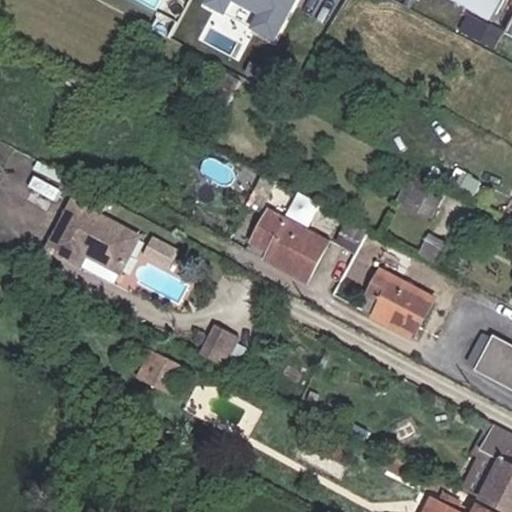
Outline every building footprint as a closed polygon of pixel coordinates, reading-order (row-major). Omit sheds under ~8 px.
[(277,41),(297,0),(206,0),(204,3),(227,14),(233,2),(256,13),(249,27),(277,41)] [(444,0),(492,22),(502,0),(444,0)] [(239,83),(216,70),(200,97),(223,110),(239,83)] [(440,193),(409,176),(397,197),(428,215),(440,193)] [(489,176),(475,202),(486,208),(494,193),(502,197),(508,186),(489,176)] [(300,190),(287,211),(309,224),(322,203),(300,190)] [(136,236),(68,201),(44,249),(77,266),(86,249),(91,251),(88,257),(118,272),(136,236)] [(269,252),(266,257),(264,262),(305,284),(327,243),(269,212),(252,242),(269,252)] [(442,242),(426,235),(418,251),(433,259),(442,242)] [(249,248),(266,257),(269,252),(252,242),(249,248)] [(377,300),(371,312),(369,316),(411,338),(432,299),(379,271),(366,295),(377,300)] [(360,306),(371,312),(377,300),(366,295),(360,306)] [(238,373),(249,350),(233,342),(236,336),(214,325),(200,353),(238,373)] [(476,367),(492,340),(480,333),(465,362),(476,367)] [(511,347),(494,338),(492,340),(476,367),(475,371),(511,391),(511,347)] [(187,368),(154,352),(142,376),(174,392),(187,368)] [(479,499),(505,511),(511,511),(511,435),(492,425),(481,448),(500,457),(479,499)] [(411,464),(392,455),(385,469),(404,479),(411,464)] [(505,511),(479,499),(471,511),(454,511),(448,509),(446,511),(505,511)]
